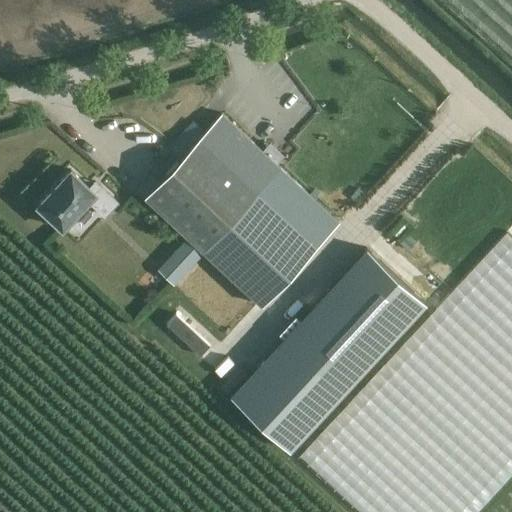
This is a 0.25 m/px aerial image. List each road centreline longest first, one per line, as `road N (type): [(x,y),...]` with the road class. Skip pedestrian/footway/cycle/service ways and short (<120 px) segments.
road 1 (unclassified): [(0,99),(303,0)]
road 2 (unclassified): [(511,136),(362,0)]
